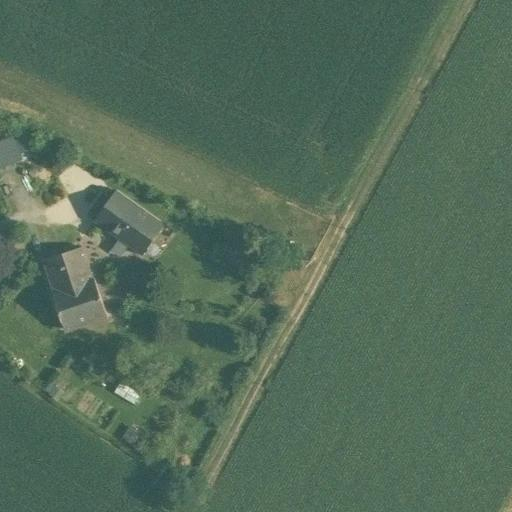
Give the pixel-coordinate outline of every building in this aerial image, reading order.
[(15,138),(0,144),(0,162),(21,153),(15,138)] [(163,223),(117,191),(97,219),(143,252),(163,223)] [(90,229),(78,233),(85,254),(98,250),(90,229)] [(78,233),(40,245),(54,289),(93,276),(85,254),(78,233)] [(195,263),(169,243),(156,260),(182,280),(195,263)] [(54,289),(53,289),(65,325),(106,311),(94,276),(93,276),(54,289)]
